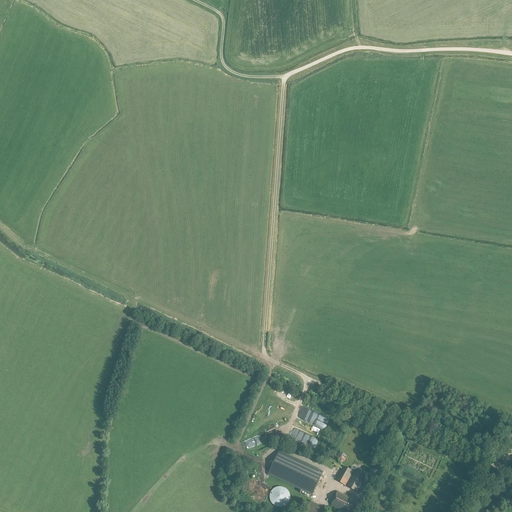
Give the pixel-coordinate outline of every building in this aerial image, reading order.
[(251,439),(243,443),(246,448),(253,445),(251,439)] [(279,451),(275,460),(268,475),(312,496),(319,481),(324,472),(279,451)] [(347,456),(343,452),(338,454),(337,459),(340,463),(346,461),(347,456)] [(343,466),(335,480),(345,486),(353,472),(350,470),(343,466)] [(354,473),(346,486),(357,492),(367,474),(356,468),(356,469),(352,467),(350,470),(353,472),(354,473)] [(273,505),(276,507),(280,507),(283,507),(286,505),(288,503),(289,500),(290,497),(289,494),(288,491),(286,489),(283,488),(280,487),(277,487),(275,488),(272,490),(270,493),(270,496),(270,500),(271,503),(273,505)] [(358,493),(363,496),(367,490),(361,487),(358,493)] [(353,511),(358,502),(338,492),(331,505),(345,511),(353,511)] [(326,511),(328,509),(311,501),(307,510),(309,511),(326,511)]
